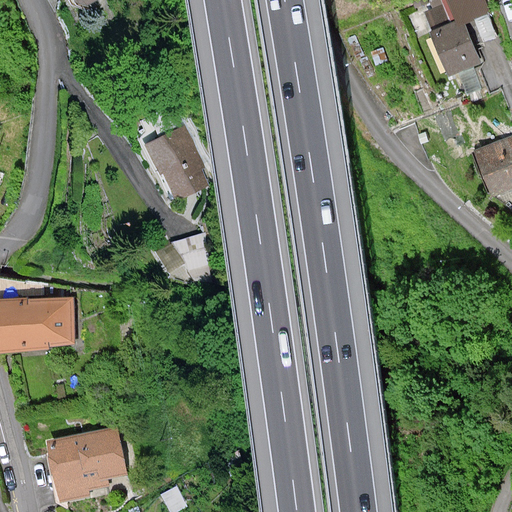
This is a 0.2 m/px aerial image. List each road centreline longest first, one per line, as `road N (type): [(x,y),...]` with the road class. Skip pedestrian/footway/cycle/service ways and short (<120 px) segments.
road 1 (motorway): [(360,511),(286,0)]
road 2 (motorway): [(222,0),(295,511)]
road 3 (residential): [(299,0),(415,172),(511,261)]
road 4 (residential): [(0,248),(23,224),(41,166),(48,47),(32,0)]
